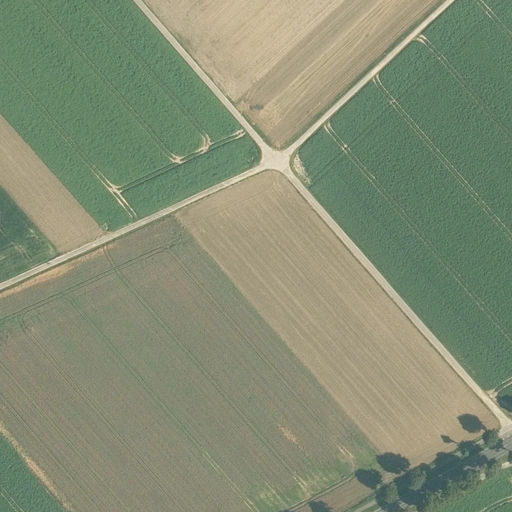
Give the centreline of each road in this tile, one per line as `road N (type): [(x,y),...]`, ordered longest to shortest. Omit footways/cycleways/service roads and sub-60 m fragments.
road 1 (track): [(135,0),(511,425)]
road 2 (track): [(0,285),(275,161),(448,0)]
road 3 (secondary): [(511,440),(386,511)]
